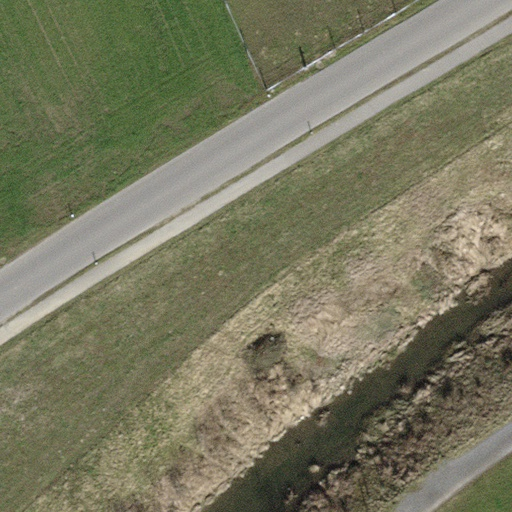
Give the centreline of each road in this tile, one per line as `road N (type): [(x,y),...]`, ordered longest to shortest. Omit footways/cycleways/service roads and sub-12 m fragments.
road 1 (tertiary): [(0,303),(495,0)]
road 2 (track): [(412,511),(511,432)]
